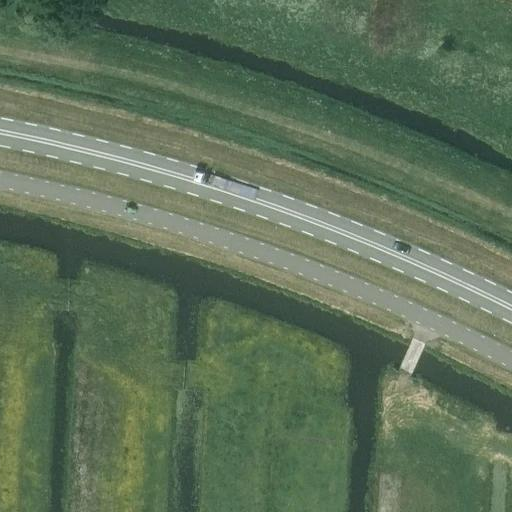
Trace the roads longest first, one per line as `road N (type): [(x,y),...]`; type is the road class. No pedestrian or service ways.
road 1 (unclassified): [(511,367),(296,268),(138,215),(0,183)]
road 2 (primary): [(0,132),(228,191),(511,309)]
